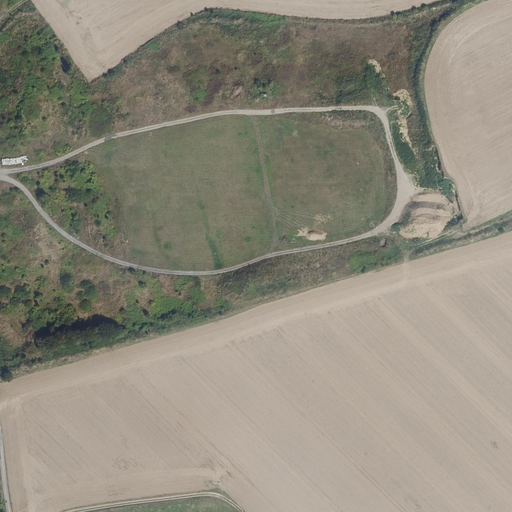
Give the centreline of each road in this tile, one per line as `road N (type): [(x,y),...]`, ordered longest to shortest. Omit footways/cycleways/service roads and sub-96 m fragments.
road 1 (track): [(0,177),(20,186),(58,231),(142,269),(219,271),(272,254),(250,113),(133,132),(6,172)]
road 2 (track): [(250,113),(375,109),(401,179),(402,198),(372,233),(272,254)]
road 3 (track): [(73,511),(211,493),(243,511)]
